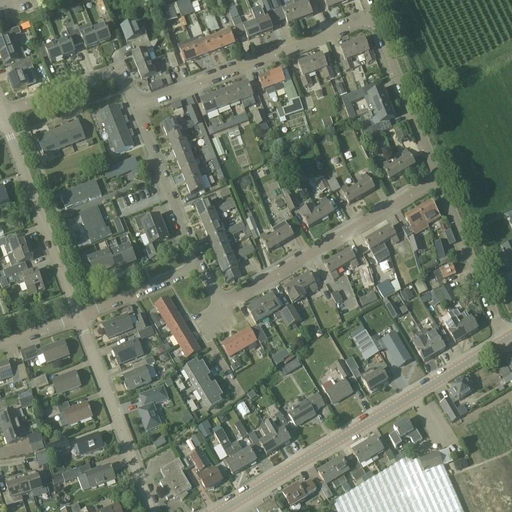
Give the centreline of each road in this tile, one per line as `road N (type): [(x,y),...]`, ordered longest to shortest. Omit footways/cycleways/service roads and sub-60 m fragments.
road 1 (residential): [(437,180),(373,19),(133,106)]
road 2 (secondary): [(220,511),(504,341)]
road 3 (residential): [(219,307),(437,180)]
road 4 (residential): [(2,115),(78,316)]
road 5 (residential): [(78,316),(151,511)]
road 6 (residential): [(200,268),(133,106)]
road 7 (residential): [(504,341),(437,180)]
road 8 (residential): [(133,106),(119,69),(2,115)]
road 9 (residential): [(78,316),(200,268)]
